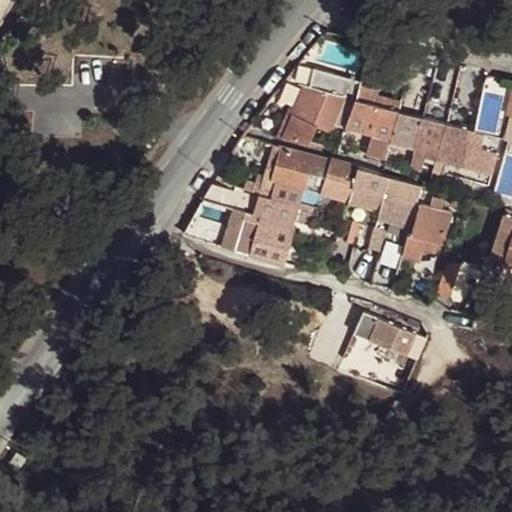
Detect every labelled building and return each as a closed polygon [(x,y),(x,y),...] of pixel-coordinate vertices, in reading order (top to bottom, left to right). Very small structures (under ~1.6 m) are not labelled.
[(301,60),(287,77),(356,98),(361,79),(301,60)] [(345,125),(356,98),(287,77),(250,126),(309,141),(316,122),(333,130),(336,122),(345,125)] [(399,110),(356,98),(345,125),(374,134),(367,152),(386,158),(391,142),(399,110)] [(424,117),(399,110),(391,142),(415,148),(424,117)] [(438,159),(448,123),(424,117),(415,148),(414,152),(426,156),(438,159)] [(475,131),(448,123),(438,159),(465,166),(472,141),(475,131)] [(475,131),(472,141),(478,142),(481,132),(475,131)] [(269,166),(275,168),(281,145),(275,143),(269,166)] [(331,160),(281,145),(275,168),(269,166),(262,192),(269,194),(271,186),(276,187),(277,180),(306,188),(307,186),(310,171),(327,175),(331,160)] [(426,156),(414,152),(411,165),(422,168),(426,156)] [(359,166),(331,160),(327,175),(322,190),(351,198),(354,188),(359,166)] [(422,185),(407,180),(382,173),(359,166),(354,188),(384,196),(392,199),(387,216),(391,217),(410,223),(411,223),(422,185)] [(307,186),(322,190),(327,175),(310,171),(307,186)] [(511,174),(503,173),(500,192),(511,193),(511,174)] [(269,192),(269,194),(274,196),(271,212),(313,225),(318,205),(302,201),(306,188),(277,180),(276,187),(271,186),(269,192)] [(384,196),(354,188),(351,198),(381,209),(384,196)] [(274,196),(269,194),(265,209),(271,212),(274,196)] [(469,198),(456,194),(452,205),(465,209),(469,198)] [(421,201),(412,234),(425,238),(421,249),(441,254),(454,209),(442,206),(444,199),(433,196),(432,203),(421,201)] [(260,220),(250,255),(284,264),(285,261),(295,225),(253,212),(251,218),(260,220)] [(511,214),(504,213),(493,253),(511,258),(511,214)] [(244,216),(235,250),(250,255),(260,220),(251,218),(244,216)] [(349,232),(359,234),(361,219),(352,217),(349,232)] [(410,223),(391,217),(388,229),(387,231),(405,237),(410,223)] [(387,231),(388,229),(377,226),(374,234),(385,237),(387,231)] [(339,232),(325,228),(323,239),(329,241),(338,244),(339,232)] [(425,238),(412,234),(409,233),(403,253),(409,255),(421,249),(425,238)] [(338,244),(329,241),(327,274),(337,276),(338,244)] [(448,259),(438,288),(451,293),(461,264),(448,259)] [(482,306),(478,316),(503,324),(506,315),(482,306)] [(417,361),(423,347),(412,342),(415,334),(363,309),(353,331),(417,361)] [(412,342),(423,347),(426,339),(415,334),(412,342)] [(17,452),(9,464),(18,470),(26,458),(17,452)]
